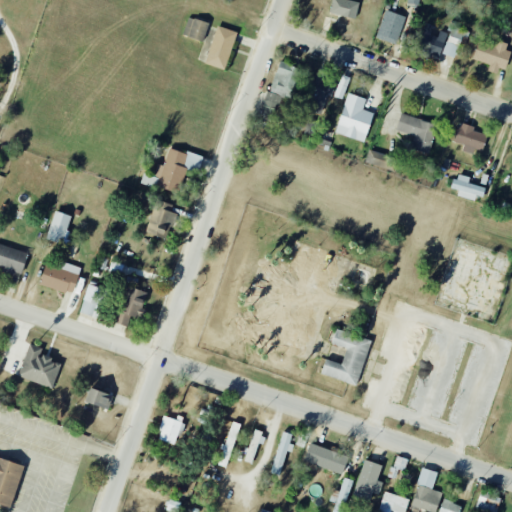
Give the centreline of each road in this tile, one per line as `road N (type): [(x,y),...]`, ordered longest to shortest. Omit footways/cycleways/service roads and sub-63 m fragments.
road 1 (residential): [(106,511),(281,0)]
road 2 (residential): [(511,477),(0,302)]
road 3 (residential): [(511,121),(267,43)]
